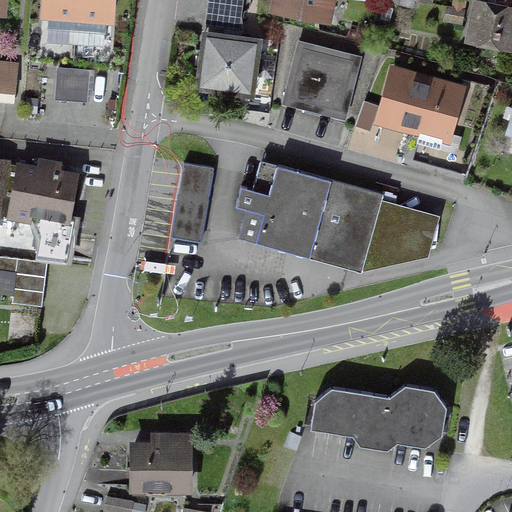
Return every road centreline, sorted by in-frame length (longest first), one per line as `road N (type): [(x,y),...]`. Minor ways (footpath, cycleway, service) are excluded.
road 1 (secondary): [(114,374),(511,281)]
road 2 (residential): [(145,117),(310,150),(511,212)]
road 3 (residential): [(114,374),(113,304),(145,117)]
road 4 (residential): [(44,511),(61,457),(60,387)]
